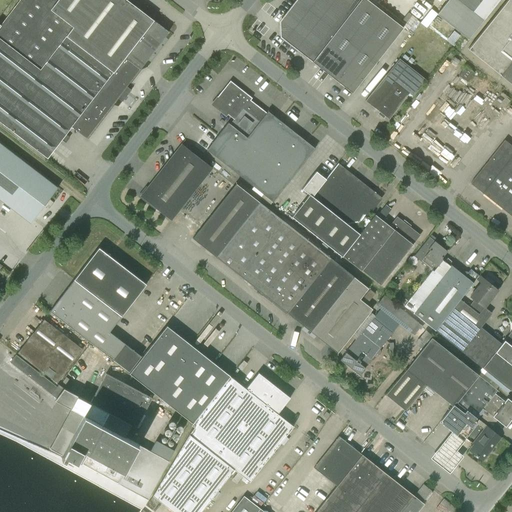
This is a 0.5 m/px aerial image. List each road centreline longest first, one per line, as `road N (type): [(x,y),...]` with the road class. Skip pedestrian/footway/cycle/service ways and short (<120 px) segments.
road 1 (unclassified): [(484,508),(95,202)]
road 2 (tertiary): [(511,260),(223,34)]
road 3 (unclassified): [(95,202),(223,34)]
road 4 (unknown): [(314,375),(299,398),(303,425),(254,492),(235,494),(219,511)]
road 5 (unclassified): [(0,318),(95,202)]
